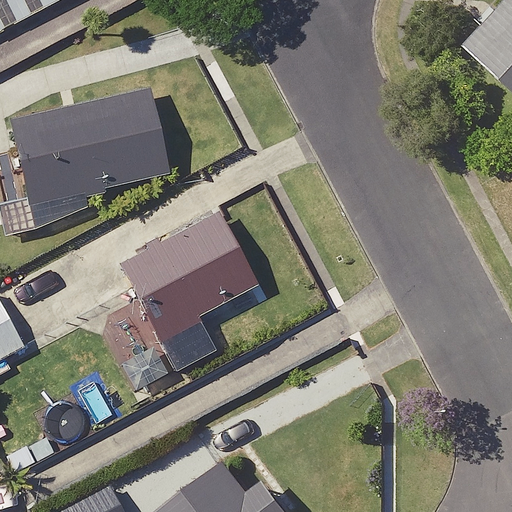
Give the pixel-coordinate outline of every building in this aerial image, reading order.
[(0,0),(0,39),(79,0),(0,0)] [(511,11),(470,54),(511,94),(511,11)] [(171,184),(152,97),(12,128),(32,216),(171,184)] [(260,299),(219,222),(121,274),(162,351),(260,299)] [(0,369),(25,357),(0,310),(0,369)] [(242,494),(235,482),(181,511),(281,511),(264,482),(242,494)]
